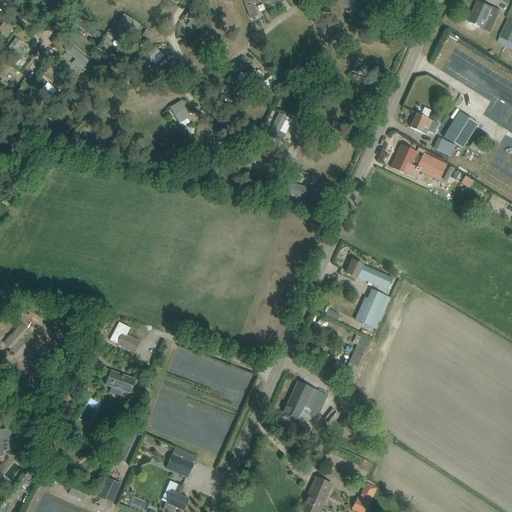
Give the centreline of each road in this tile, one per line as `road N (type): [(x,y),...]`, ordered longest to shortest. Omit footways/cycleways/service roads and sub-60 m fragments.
road 1 (unclassified): [(211,511),(441,0)]
road 2 (track): [(346,217),(63,153),(0,108)]
